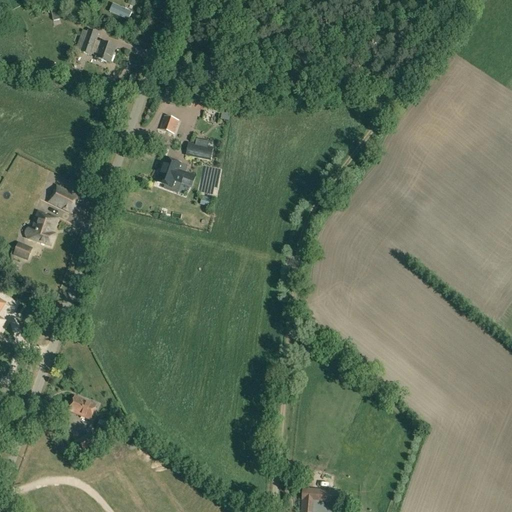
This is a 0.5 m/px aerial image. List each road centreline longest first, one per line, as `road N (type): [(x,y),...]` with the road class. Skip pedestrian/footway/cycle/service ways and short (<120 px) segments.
road 1 (unclassified): [(0,494),(173,0)]
road 2 (residential): [(275,511),(302,223),(385,110)]
road 3 (track): [(445,0),(374,21),(314,23),(216,0)]
road 4 (track): [(385,110),(467,0)]
